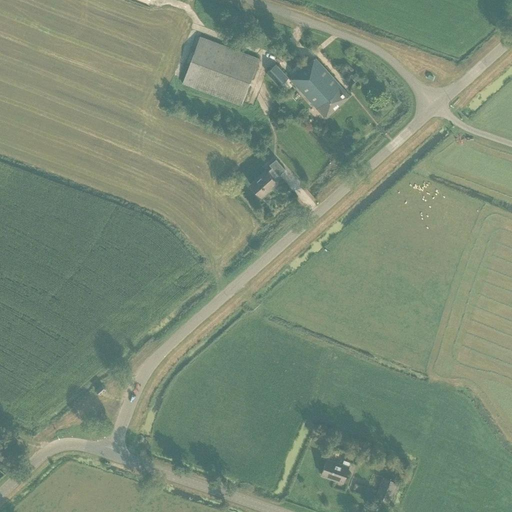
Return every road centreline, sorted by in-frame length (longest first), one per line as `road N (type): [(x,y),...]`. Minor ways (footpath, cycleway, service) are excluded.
road 1 (tertiary): [(112,450),(136,387),(159,354),(433,108)]
road 2 (unclassified): [(250,0),(353,39),(399,69),(433,108)]
road 3 (tertiary): [(282,511),(112,450)]
road 4 (tertiary): [(0,492),(61,441),(112,450)]
